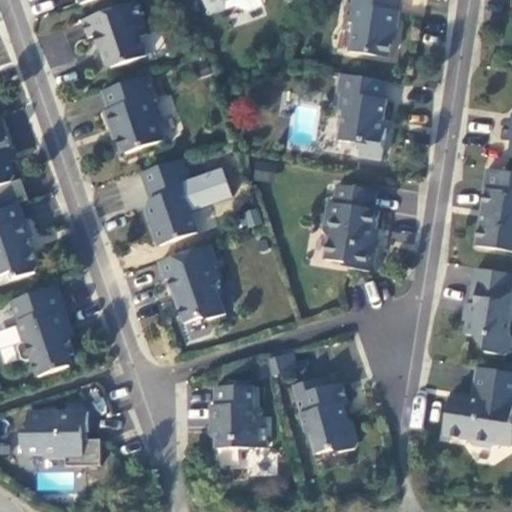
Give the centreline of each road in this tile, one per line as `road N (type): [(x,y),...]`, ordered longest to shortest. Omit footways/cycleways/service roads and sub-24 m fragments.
road 1 (residential): [(5,0),(140,390)]
road 2 (residential): [(469,0),(419,310)]
road 3 (residential): [(140,390),(190,369),(419,310)]
